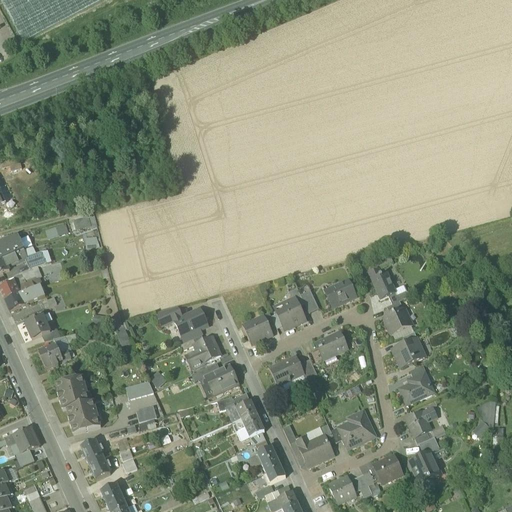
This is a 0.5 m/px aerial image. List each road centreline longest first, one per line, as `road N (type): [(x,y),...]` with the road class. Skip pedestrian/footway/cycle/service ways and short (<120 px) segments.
road 1 (residential): [(242,365),(342,318),(367,321),(392,446),(298,486)]
road 2 (primary): [(0,105),(265,0)]
road 3 (residential): [(298,486),(242,365)]
